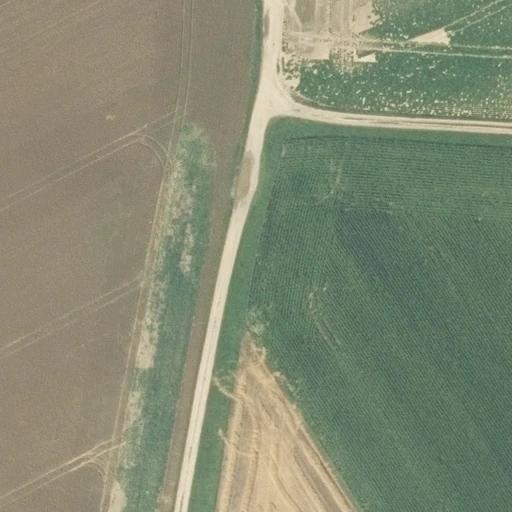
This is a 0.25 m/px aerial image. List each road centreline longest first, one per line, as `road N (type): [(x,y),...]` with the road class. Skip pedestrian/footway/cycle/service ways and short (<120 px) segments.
road 1 (track): [(262,101),(179,511)]
road 2 (track): [(511,130),(299,115),(262,101)]
